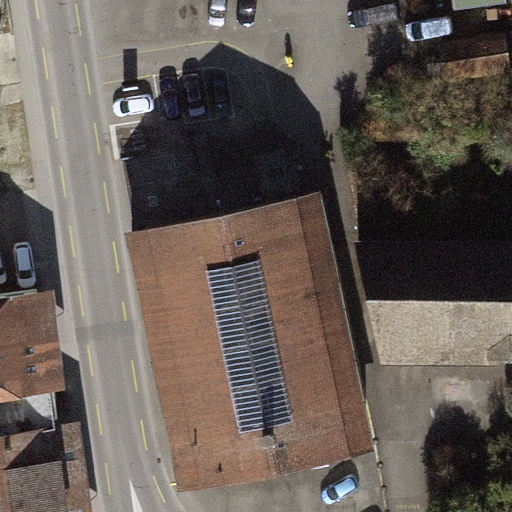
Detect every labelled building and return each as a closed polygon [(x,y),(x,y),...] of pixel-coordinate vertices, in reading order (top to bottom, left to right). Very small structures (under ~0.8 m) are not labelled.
[(511,0),(461,0),(463,11),(511,2),(511,0)] [(511,18),(447,34),(459,85),(511,72),(511,18)] [(0,206),(30,202),(13,67),(0,67),(0,206)] [(330,221),(322,179),(128,219),(180,474),(374,435),(330,221)] [(511,224),(330,221),(361,348),(511,346),(511,224)] [(53,291),(0,296),(0,399),(64,390),(53,291)] [(79,511),(69,425),(0,432),(0,511),(79,511)]
